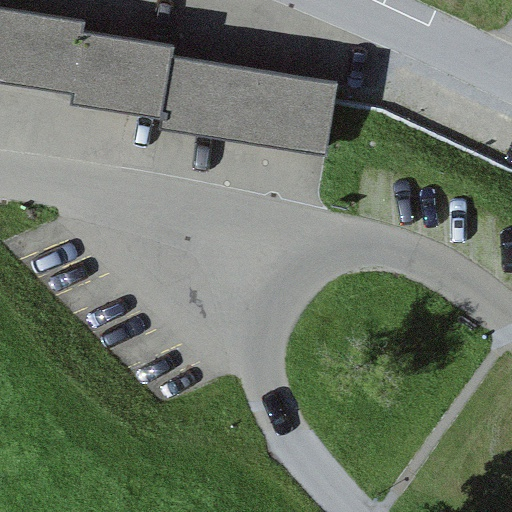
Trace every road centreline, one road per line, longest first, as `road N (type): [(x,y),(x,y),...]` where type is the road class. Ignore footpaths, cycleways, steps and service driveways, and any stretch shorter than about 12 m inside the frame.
road 1 (residential): [(279,265),(161,208),(0,176)]
road 2 (residential): [(358,511),(301,451),(260,379),(257,331),(279,265)]
road 3 (residential): [(511,323),(450,274),(379,242),(317,245),(279,265)]
road 4 (residential): [(511,78),(330,0)]
